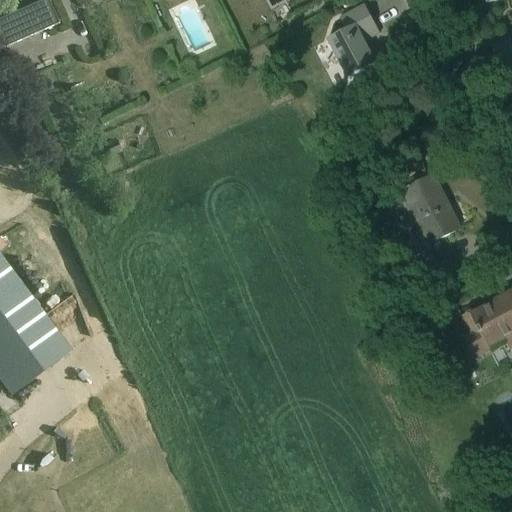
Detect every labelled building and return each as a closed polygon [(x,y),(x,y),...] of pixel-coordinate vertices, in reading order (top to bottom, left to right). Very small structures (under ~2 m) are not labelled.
[(78,0),(52,0),(0,22),(0,34),(3,43),(82,10),(78,0)] [(349,79),(380,63),(357,20),(326,36),(349,79)] [(116,143),(128,152),(135,143),(123,134),(116,143)] [(427,247),(462,229),(433,174),(398,192),(427,247)] [(0,249),(0,372),(30,413),(108,356),(88,328),(68,343),(0,249)] [(511,352),(511,289),(470,312),(484,339),(469,347),(475,359),(491,351),(496,361),(511,352)]
